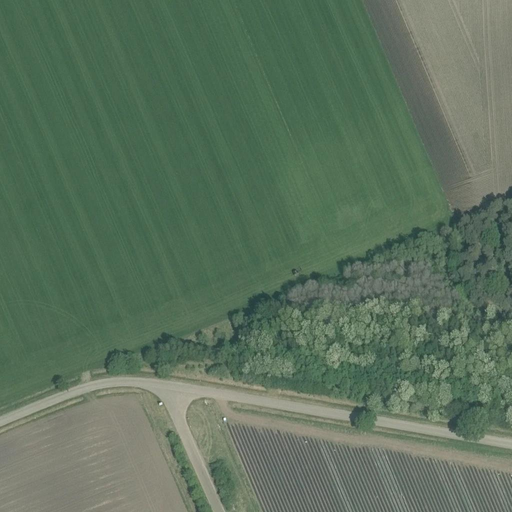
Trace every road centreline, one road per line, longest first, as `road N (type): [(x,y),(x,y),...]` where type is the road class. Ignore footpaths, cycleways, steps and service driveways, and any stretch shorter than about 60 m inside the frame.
road 1 (unclassified): [(511,444),(168,386)]
road 2 (unclassified): [(0,421),(93,385),(168,386)]
